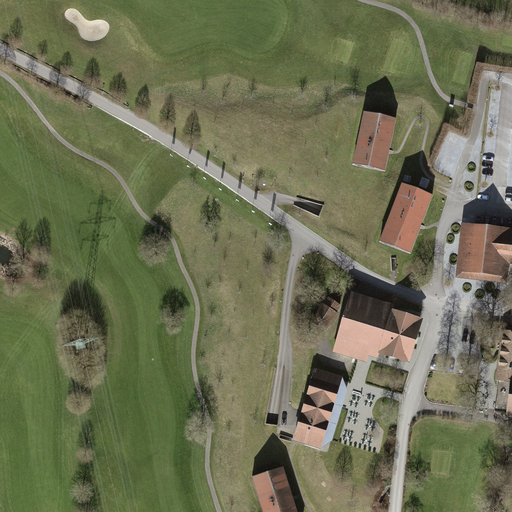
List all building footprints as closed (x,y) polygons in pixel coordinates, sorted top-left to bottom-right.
[(471,101),(481,102),(481,88),(471,88),(471,101)] [(389,151),(396,119),(363,112),(352,165),(385,171),(389,151)] [(421,226),(433,195),(402,183),(380,242),(411,253),(421,226)] [(511,264),(511,228),(460,222),(453,276),(504,282),(506,264),(511,264)] [(395,304),(351,291),(332,352),(366,362),(368,355),(377,358),(379,353),(410,362),(423,318),(394,309),(395,304)] [(342,306),(328,296),(324,303),(322,302),(310,320),(326,331),(328,328),(339,313),(337,312),(342,306)] [(498,381),(495,412),(507,413),(507,415),(511,415),(511,330),(502,329),(496,381),(498,381)] [(295,439),(321,447),(343,376),(315,368),(294,436),(293,439),(295,439)] [(343,376),(321,447),(332,441),(348,390),(343,376)] [(297,511),(293,498),(283,465),(253,475),(264,511),(297,511)]
